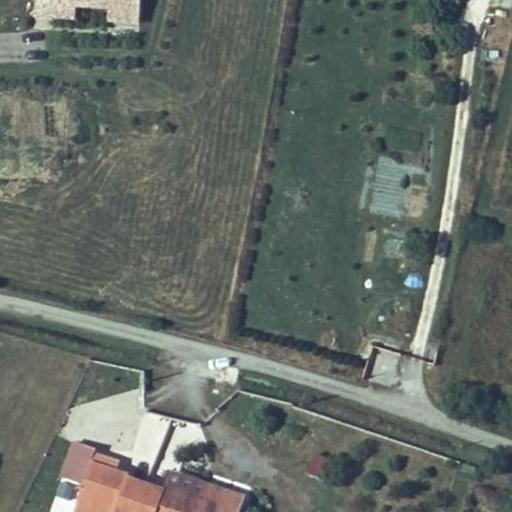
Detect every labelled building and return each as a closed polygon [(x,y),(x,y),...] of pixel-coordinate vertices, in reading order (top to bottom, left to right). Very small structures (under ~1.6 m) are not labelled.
[(139,35),(141,0),(34,0),(34,16),(76,18),(77,7),(107,8),(106,33),(139,35)] [(367,377),(389,386),(401,357),(379,348),(367,377)] [(331,458),(316,451),(308,472),(322,478),(331,458)] [(105,454),(102,465),(117,470),(120,460),(105,454)] [(127,473),(102,465),(91,461),(72,511),(238,511),(244,496),(208,484),(202,500),(190,496),(165,487),(164,490),(126,476),(127,473)] [(180,480),(176,491),(190,496),(194,485),(180,480)]
